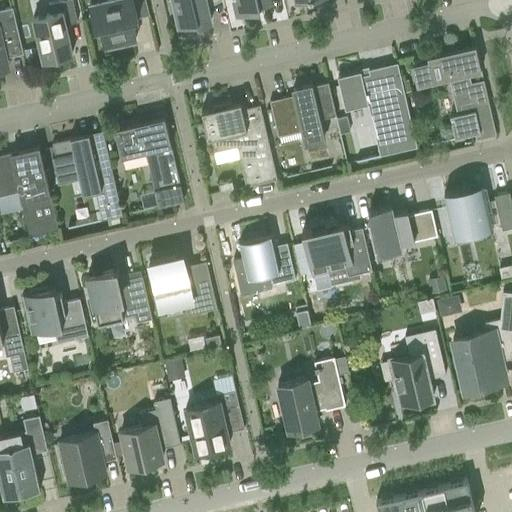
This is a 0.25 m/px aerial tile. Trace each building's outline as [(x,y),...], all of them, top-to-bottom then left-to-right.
[(32,17),(42,60),(72,53),(65,24),(77,21),(72,0),(61,0),(48,3),(50,13),(32,17)] [(101,29),(105,46),(136,39),(132,22),(138,21),(132,0),(91,0),(92,3),(89,3),(95,30),(101,29)] [(172,0),(178,25),(186,23),(188,29),(199,26),(198,24),(211,21),(205,0),(172,0)] [(232,0),(237,15),(251,12),(250,8),(259,6),(271,4),(269,0),(232,0)] [(0,69),(8,68),(6,57),(23,52),(12,7),(0,9),(0,69)] [(414,58),(420,84),(449,78),(457,113),(449,115),(454,136),(452,137),(452,138),(479,132),(478,124),(491,120),(493,128),(494,128),(483,79),(470,82),(468,73),(481,70),(475,45),(474,46),(474,48),(461,51),(460,48),(414,58)] [(380,155),(417,146),(397,62),(394,63),(394,64),(396,63),(397,66),(385,69),(384,65),(368,69),(369,73),(361,75),(360,71),(337,76),(345,109),(376,102),(383,134),(375,136),(380,155)] [(320,118),(335,115),(336,115),(328,81),(312,85),(312,82),(302,84),(303,86),(292,88),(294,94),(269,100),(275,129),(300,123),(305,143),(323,138),(322,133),(323,132),(320,118)] [(232,107),(231,104),(231,101),(211,105),(213,110),(209,111),(208,109),(201,111),(207,138),(210,138),(213,151),(236,146),(245,184),(243,185),(243,186),(277,178),(260,104),(243,108),(242,104),(232,107)] [(137,122),(114,128),(120,157),(145,151),(157,206),(183,200),(166,124),(164,116),(137,122)] [(70,138),(52,142),(55,156),(52,156),(58,183),(79,178),(83,194),(95,191),(101,219),(122,214),(102,130),(101,131),(103,137),(90,140),(89,137),(88,134),(88,133),(69,137),(70,138)] [(10,152),(0,154),(0,194),(18,191),(29,235),(29,236),(58,229),(39,145),(37,146),(37,147),(24,150),(11,153),(10,152)] [(218,184),(220,192),(236,188),(235,187),(233,187),(232,180),(218,184)] [(469,188),(443,193),(452,230),(466,227),(467,232),(492,227),(492,225),(500,223),(502,229),(511,226),(511,203),(509,191),(494,194),(495,198),(486,200),(484,190),(470,193),(469,188)] [(368,211),(378,255),(401,250),(400,244),(437,235),(431,208),(408,214),(407,210),(393,213),(391,205),(368,211)] [(338,227),(337,223),(336,218),(324,221),(326,228),(312,232),(311,229),(301,231),(313,281),(314,280),(312,273),(345,265),(347,275),(372,269),(362,227),(350,229),(349,225),(338,227)] [(271,237),(270,233),(260,236),(239,241),(247,277),(267,273),(270,284),(295,279),(287,242),(273,245),(271,237)] [(184,302),(187,314),(216,307),(206,260),(184,266),(181,254),(175,256),(175,255),(149,261),(159,308),(184,302)] [(509,265),(498,267),(501,278),(511,275),(509,265)] [(87,275),(88,278),(93,303),(91,303),(94,317),(97,317),(98,322),(134,314),(136,321),(152,318),(141,275),(115,281),(113,270),(87,275)] [(444,275),(427,279),(430,292),(447,288),(444,275)] [(54,287),(48,288),(47,285),(29,289),(29,293),(22,294),(31,333),(54,328),(57,342),(88,335),(79,297),(63,301),(61,293),(56,294),(54,287)] [(501,360),(511,356),(511,291),(502,291),(499,318),(482,322),(485,331),(452,338),(464,390),(495,382),(492,369),(503,366),(501,360)] [(457,295),(437,299),(440,315),(447,313),(445,305),(459,302),(457,295)] [(418,300),(420,312),(435,309),(433,297),(418,300)] [(460,310),(459,302),(445,305),(447,313),(460,310)] [(0,340),(2,340),(6,356),(9,355),(13,371),(28,367),(13,305),(0,308),(0,340)] [(295,311),(299,326),(310,324),(307,308),(295,311)] [(380,361),(384,380),(393,378),(400,405),(416,401),(417,405),(425,403),(424,399),(433,397),(430,384),(429,384),(428,378),(445,374),(435,328),(415,333),(415,336),(407,338),(406,334),(405,335),(409,354),(389,358),(389,359),(380,361)] [(205,337),(207,348),(221,345),(219,334),(205,337)] [(307,377),(277,383),(288,430),(318,423),(315,410),(324,408),(325,409),(345,405),(334,356),(314,360),(315,366),(314,366),(315,370),(316,370),(318,379),(308,382),(307,377)] [(180,358),(164,362),(168,381),(185,377),(180,358)] [(185,408),(195,452),(197,451),(197,449),(205,447),(205,450),(229,444),(229,443),(226,432),(243,428),(244,428),(235,389),(217,393),(216,393),(217,400),(185,407),(185,408)] [(21,397),(20,399),(21,407),(24,408),(36,406),(33,394),(21,396),(21,397)] [(160,448),(180,443),(169,397),(154,401),(155,408),(139,412),(142,425),(120,430),(129,466),(153,461),(152,459),(159,457),(159,459),(162,458),(160,448)] [(0,483),(3,496),(19,492),(19,491),(23,490),(23,491),(40,488),(32,452),(47,449),(39,414),(23,418),(26,431),(20,432),(20,431),(0,435),(0,483)] [(63,475),(67,474),(69,481),(84,478),(83,475),(90,474),(90,476),(105,473),(103,461),(117,457),(108,418),(93,422),(95,431),(59,440),(64,461),(60,462),(63,475)] [(474,511),(467,479),(444,484),(450,511),(474,511)] [(450,511),(444,484),(421,489),(426,511),(450,511)] [(426,511),(421,489),(398,495),(402,511),(426,511)] [(402,511),(398,495),(375,500),(378,511),(402,511)]
